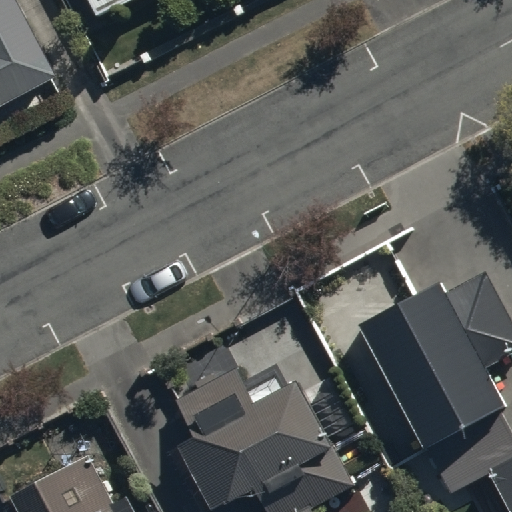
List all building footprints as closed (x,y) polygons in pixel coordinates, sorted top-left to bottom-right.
[(10,0),(0,0),(0,125),(60,94),(10,0)] [(90,0),(106,32),(169,0),(90,0)] [(511,511),(511,441),(497,412),(507,407),(487,371),(511,357),(511,326),(486,279),(448,300),(434,276),(347,323),(395,415),(411,406),(432,445),(423,451),(449,496),(468,486),(481,511),(511,511)] [(367,511),(366,508),(358,511),(314,511),(312,507),(352,485),(294,376),(254,397),(236,363),(174,396),(194,430),(176,439),(213,509),(256,486),(269,511),(367,511)] [(85,451),(11,491),(21,511),(133,511),(124,493),(111,500),(85,451)]
